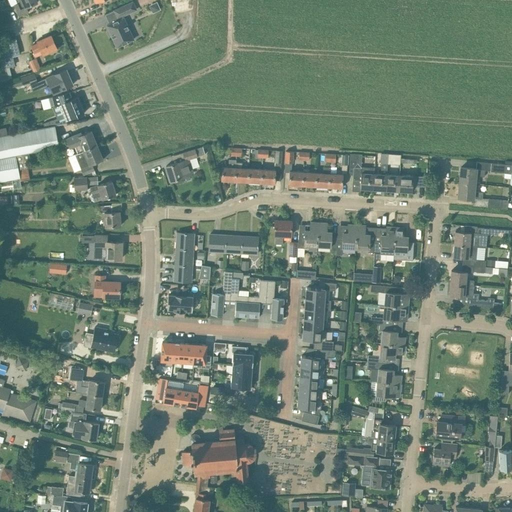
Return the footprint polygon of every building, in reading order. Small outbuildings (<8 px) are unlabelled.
[(37,2),(35,0),(16,0),(18,5),(15,7),(19,16),(28,12),(26,7),(37,2)] [(107,25),(117,47),(133,39),(124,18),(123,18),(122,16),(136,10),(133,2),(114,10),(118,18),(119,17),(120,19),(107,25)] [(56,51),(56,49),(57,48),(51,35),(37,41),(38,43),(31,46),(36,57),(50,51),(51,53),(56,51)] [(19,55),(16,39),(0,41),(3,58),(0,59),(1,68),(14,65),(12,56),(19,55)] [(54,74),(37,82),(39,88),(49,84),(53,93),(61,90),(63,89),(72,85),(65,69),(56,73),(54,74)] [(21,79),(11,82),(13,87),(23,84),(37,80),(35,74),(21,78),(21,79)] [(69,92),(45,99),(47,107),(51,105),(51,106),(52,108),(61,105),(62,110),(66,120),(71,118),(84,113),(77,97),(71,100),(69,92)] [(18,132),(0,135),(0,157),(15,155),(16,155),(25,153),(27,152),(44,149),(43,146),(58,143),(58,142),(43,145),(40,129),(71,123),(70,122),(58,124),(35,129),(18,132)] [(78,153),(97,145),(91,131),(78,136),(77,134),(64,139),(65,144),(69,147),(74,144),(78,153)] [(103,160),(97,145),(78,153),(75,154),(83,175),(95,170),(92,164),(103,160)] [(205,154),(202,147),(183,153),(186,160),(166,166),(171,181),(183,177),(183,176),(193,173),(188,159),(205,154)] [(294,152),(285,151),(285,163),(293,163),(294,152)] [(350,154),(349,166),(354,167),(357,163),(358,154),(350,154)] [(387,174),(388,164),(388,154),(380,154),(380,164),(382,164),(382,174),(374,174),(373,189),(386,190),(387,174)] [(401,155),(388,154),(388,164),(400,165),(401,155)] [(15,155),(0,157),(0,181),(20,178),(16,155),(15,155)] [(409,159),(401,158),(400,168),(408,168),(409,159)] [(235,181),(236,167),(236,162),(236,160),(229,159),(228,167),(222,166),(221,180),(235,181)] [(491,171),(504,173),(505,173),(511,173),(511,171),(511,168),(511,161),(505,161),(504,164),(491,163),(491,170),(491,171)] [(248,182),(249,168),(242,168),(242,162),(236,162),(236,167),(235,181),(248,182)] [(374,174),(375,167),(362,166),(362,167),(353,167),(352,180),(360,181),(360,189),(373,189),(374,174)] [(323,173),(316,172),(315,186),(328,187),(329,173),(330,167),(323,167),(323,173)] [(459,182),(475,184),(476,176),(484,177),(485,170),(476,169),(461,167),(459,182)] [(262,169),(249,168),(248,182),(261,182),(262,169)] [(275,170),(262,169),(261,182),(275,183),(275,170)] [(289,184),(302,185),(303,172),(290,171),(289,184)] [(316,172),(303,172),(302,185),(315,186),(316,172)] [(343,174),(329,173),(328,187),(342,187),(343,174)] [(400,175),(387,174),(386,190),(399,191),(400,175)] [(413,176),(400,175),(399,191),(412,192),(413,176)] [(86,177),(74,178),(75,190),(87,189),(86,177)] [(92,193),(90,196),(91,200),(95,201),(116,195),(112,181),(98,185),(91,188),(92,193)] [(475,184),(459,182),(458,197),(473,198),(482,199),(483,192),(474,191),(475,184)] [(508,200),(502,200),(488,198),(487,207),(507,209),(508,200)] [(111,205),(101,205),(99,205),(100,213),(104,213),(105,227),(121,225),(120,211),(112,212),(111,205)] [(291,236),(291,228),(292,221),(275,220),(274,235),(275,235),(275,244),(283,244),(283,235),(291,236)] [(299,235),(298,243),(298,248),(304,248),(304,245),(317,246),(319,222),(310,222),(310,230),(305,230),(305,235),(299,235)] [(327,223),(319,222),(317,246),(330,247),(330,250),(336,250),(335,254),(336,254),(337,237),(331,237),(331,232),(327,231),(327,223)] [(355,248),(357,225),(349,224),(348,233),(343,232),(343,238),(337,237),(336,254),(342,255),(342,253),(355,254),(355,248)] [(365,225),(357,225),(355,248),(368,249),(368,252),(374,252),(375,240),(369,239),(370,234),(365,234),(365,225)] [(455,231),(454,244),(477,246),(478,246),(479,235),(480,233),(488,234),(489,228),(477,227),(465,226),(464,232),(460,231),(455,231)] [(374,252),(374,259),(380,259),(380,253),(393,254),(393,251),(394,251),(395,227),(387,227),(386,235),(381,235),(381,240),(375,240),(374,252)] [(403,228),(395,227),(394,251),(406,251),(406,254),(413,255),(413,242),(407,242),(408,236),(403,236),(403,228)] [(176,248),(193,250),(194,233),(177,232),(176,248)] [(225,252),(226,235),(210,234),(209,251),(225,252)] [(121,259),(121,242),(94,241),(95,235),(85,235),(84,255),(94,255),(94,246),(101,246),(101,258),(121,259)] [(242,236),(226,235),(225,252),(241,253),(242,236)] [(242,236),(241,253),(257,254),(258,237),(242,236)] [(297,256),(298,248),(298,243),(290,242),(289,256),(297,256)] [(454,244),(453,256),(476,259),(477,247),(477,246),(454,244)] [(193,250),(176,248),(175,264),(192,265),(193,250)] [(70,273),(70,263),(52,262),(52,272),(70,273)] [(192,265),(175,264),(174,281),(191,282),(192,265)] [(210,266),(202,264),(199,278),(209,279),(210,266)] [(380,283),(380,282),(381,267),(373,266),(372,282),(380,283)] [(299,270),(299,278),(310,279),(311,271),(299,270)] [(451,270),(450,283),(474,285),(474,280),(466,279),(467,272),(451,270)] [(212,293),(211,314),(223,315),(224,300),(230,300),(232,277),(232,272),(224,271),(222,294),(212,293)] [(102,296),(120,297),(120,282),(103,281),(104,276),(96,275),(96,282),(95,282),(94,295),(102,295),(102,296)] [(232,277),(230,300),(236,300),(235,316),(247,317),(248,296),(238,295),(239,278),(232,277)] [(260,302),(266,303),(267,280),(260,280),(259,297),(248,296),(247,317),(259,318),(260,302)] [(267,280),(266,303),(272,303),(271,319),(283,319),(284,298),(274,298),(275,281),(267,280)] [(474,285),(450,283),(449,296),(464,297),(464,296),(472,297),(474,285)] [(374,285),(373,290),(385,291),(384,305),(408,307),(409,294),(395,293),(396,287),(374,285)] [(306,287),(305,298),(325,300),(328,300),(329,289),(324,289),(306,287)] [(50,306),(75,309),(77,295),(52,292),(50,306)] [(193,297),(168,295),(167,309),(174,310),(174,311),(185,312),(185,311),(192,311),(193,297)] [(488,297),(488,300),(470,299),(470,305),(493,307),(494,298),(488,297)] [(305,298),(304,308),(324,310),(324,309),(325,300),(305,298)] [(79,302),(77,311),(90,314),(92,305),(79,302)] [(371,317),(370,323),(379,324),(392,325),(393,319),(407,321),(408,307),(384,305),(383,318),(371,317)] [(304,308),(304,318),(323,320),(327,321),(328,310),(324,309),(324,310),(304,308)] [(303,329),(322,330),(323,320),(304,318),(303,329)] [(392,325),(379,324),(379,329),(382,329),(380,343),(404,345),(405,337),(397,336),(397,331),(392,331),(392,325)] [(114,330),(111,330),(95,327),(93,334),(86,332),(83,344),(114,351),(117,334),(113,333),(114,330)] [(303,329),(302,339),(326,341),(326,330),(322,330),(303,329)] [(172,361),(173,342),(162,341),(161,360),(172,361)] [(183,362),(184,343),(173,342),(172,361),(183,362)] [(195,344),(184,343),(183,362),(194,362),(195,344)] [(214,343),(214,350),(225,351),(226,344),(214,343)] [(404,345),(380,343),(379,356),(368,355),(367,361),(389,363),(389,357),(395,358),(395,353),(403,354),(404,345)] [(206,345),(195,344),(194,362),(205,363),(204,367),(210,368),(211,356),(205,356),(206,345)] [(233,352),(232,364),(252,365),(253,358),(254,358),(254,352),(250,352),(250,353),(233,352)] [(511,352),(510,352),(508,380),(501,380),(500,393),(508,394),(509,385),(511,385),(511,352)] [(55,355),(53,363),(61,365),(62,357),(55,355)] [(300,366),(324,368),(324,357),(301,355),(300,366)] [(29,360),(18,357),(15,367),(25,370),(29,360)] [(389,363),(367,361),(367,367),(378,368),(377,381),(371,380),(371,381),(377,381),(401,383),(401,375),(393,374),(393,369),(388,369),(389,363)] [(252,366),(252,365),(232,364),(232,365),(232,375),(251,376),(252,366)] [(83,367),(71,365),(69,378),(82,380),(83,367)] [(300,366),(299,376),(319,378),(323,378),(324,368),(300,366)] [(251,383),(251,376),(232,375),(231,387),(247,388),(247,389),(251,389),(252,383),(251,383)] [(299,376),(299,386),(318,388),(318,387),(319,378),(299,376)] [(168,379),(159,377),(156,399),(163,400),(163,402),(180,405),(182,390),(166,388),(168,379)] [(89,387),(88,394),(102,395),(103,381),(90,380),(90,381),(82,380),(81,386),(89,387)] [(399,397),(401,383),(377,381),(376,394),(372,394),(372,399),(385,400),(385,395),(399,397)] [(198,393),(182,390),(180,405),(196,408),(197,405),(204,406),(208,385),(199,384),(198,393)] [(318,388),(299,386),(298,397),(321,398),(322,388),(318,387),(318,388)] [(35,401),(5,391),(0,407),(4,409),(2,414),(9,417),(9,414),(29,420),(35,401)] [(100,409),(102,395),(88,394),(87,400),(79,399),(78,405),(86,406),(86,407),(100,409)] [(297,407),(320,409),(321,398),(298,397),(297,407)] [(63,403),(61,409),(73,411),(75,404),(63,401),(63,403)] [(370,436),(394,439),(394,438),(397,438),(397,429),(395,429),(395,425),(381,424),(382,420),(383,420),(383,415),(353,406),(351,413),(366,418),(365,436),(370,436)] [(498,407),(498,415),(507,415),(507,407),(498,407)] [(46,408),(44,418),(50,419),(52,409),(46,408)] [(86,413),(71,411),(70,420),(74,421),(72,435),(74,435),(74,437),(96,439),(98,423),(85,421),(85,422),(83,422),(84,414),(86,414),(86,413)] [(301,420),(317,424),(319,415),(304,411),(301,420)] [(465,417),(451,415),(441,414),(440,421),(436,421),(435,435),(460,437),(461,424),(464,424),(465,417)] [(495,447),(496,435),(498,415),(490,415),(489,422),(490,422),(490,427),(488,426),(488,434),(489,434),(489,440),(489,446),(495,447)] [(198,435),(197,435),(196,434),(194,435),(192,436),(191,435),(191,436),(191,438),(191,440),(192,450),(182,451),(183,464),(193,463),(194,475),(198,474),(198,478),(194,511),(207,511),(209,495),(212,495),(213,488),(207,487),(208,477),(210,477),(210,474),(233,471),(234,475),(237,475),(238,481),(247,480),(246,461),(250,459),(254,451),(249,444),(244,444),(244,439),(235,439),(234,429),(223,430),(223,427),(218,427),(220,441),(200,442),(199,439),(199,437),(198,436),(199,435),(198,435)] [(394,439),(370,436),(370,437),(367,436),(367,444),(371,444),(371,448),(363,447),(363,448),(346,447),(346,454),(347,454),(373,457),(374,451),(393,453),(394,439)] [(434,448),(433,454),(431,456),(431,460),(433,461),(433,462),(440,463),(440,465),(449,465),(449,457),(455,458),(457,443),(442,441),(441,449),(434,448)] [(495,447),(489,446),(486,446),(484,470),(492,471),(495,447)] [(55,458),(67,460),(68,452),(56,450),(55,458)] [(500,469),(511,468),(511,451),(511,450),(499,450),(500,469)] [(379,458),(373,457),(347,454),(346,462),(372,465),(370,486),(389,488),(391,470),(378,468),(379,458)] [(78,469),(77,476),(91,478),(92,464),(79,462),(79,463),(71,462),(70,468),(78,469)] [(4,467),(2,477),(13,480),(15,469),(4,467)] [(89,492),(91,478),(77,476),(76,483),(68,482),(67,489),(75,490),(89,492)] [(342,482),(341,495),(354,496),(355,483),(342,482)] [(46,493),(54,494),(62,495),(63,488),(47,486),(46,493)] [(70,496),(54,494),(53,504),(64,505),(63,511),(88,511),(86,511),(87,503),(73,501),(70,501),(70,496)] [(386,511),(387,508),(388,500),(377,499),(376,507),(366,506),(366,511),(359,511),(359,508),(352,507),(351,511),(386,511)]
